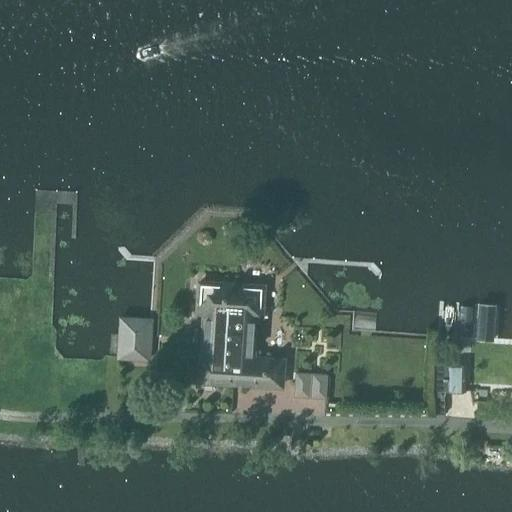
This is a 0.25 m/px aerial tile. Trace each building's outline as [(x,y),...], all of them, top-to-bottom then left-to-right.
[(261,315),(263,286),(199,282),(196,312),(208,313),(206,354),(198,354),(197,381),(282,385),(283,360),(248,357),(250,331),(253,331),(258,315),(261,315)] [(148,360),(150,320),(120,318),(117,359),(148,360)] [(444,390),(448,390),(463,391),(464,367),(462,367),(448,366),(446,366),(446,360),(443,360),(433,360),(432,393),(431,414),(444,414),(444,390)] [(332,395),(334,371),(302,369),(300,393),(332,395)] [(495,408),(478,408),(479,417),(495,417),(508,417),(508,408),(495,408)]
